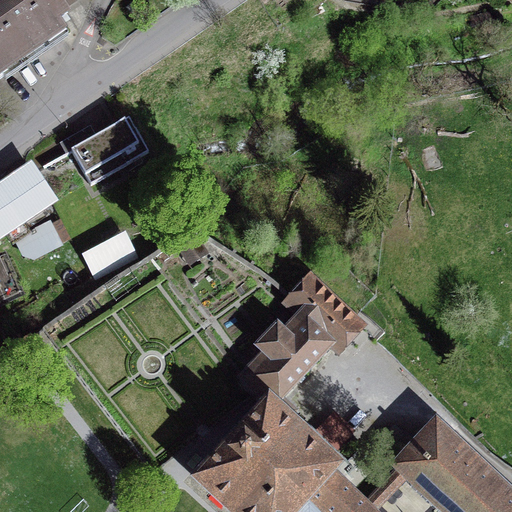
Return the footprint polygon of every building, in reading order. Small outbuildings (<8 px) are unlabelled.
[(18,0),(0,12),(0,79),(7,75),(2,69),(57,31),(53,25),(67,15),(57,0),(18,0)] [(108,133),(72,153),(91,187),(149,154),(130,121),(108,133)] [(0,189),(0,239),(53,204),(30,170),(0,189)] [(33,259),(60,245),(51,225),(17,242),(23,255),(33,259)] [(125,237),(85,257),(95,277),(135,257),(125,237)] [(197,241),(183,250),(191,263),(205,253),(197,241)] [(3,258),(0,259),(0,305),(21,296),(3,258)] [(300,317),(331,346),(338,353),(362,327),(311,280),(287,305),(300,317)] [(265,407),(280,399),(331,346),(300,317),(284,335),(278,329),(259,348),(265,354),(238,383),(265,407)] [(40,352),(30,339),(10,355),(20,368),(40,352)] [(280,399),(265,407),(201,478),(237,511),(294,511),(296,511),(332,472),(341,481),(353,467),(340,455),(357,437),(334,416),(318,434),(280,399)] [(398,466),(446,511),(511,511),(511,497),(436,426),(398,466)] [(332,472),(296,511),(297,511),(320,511),(322,510),(323,511),(373,511),(341,481),(332,472)]
